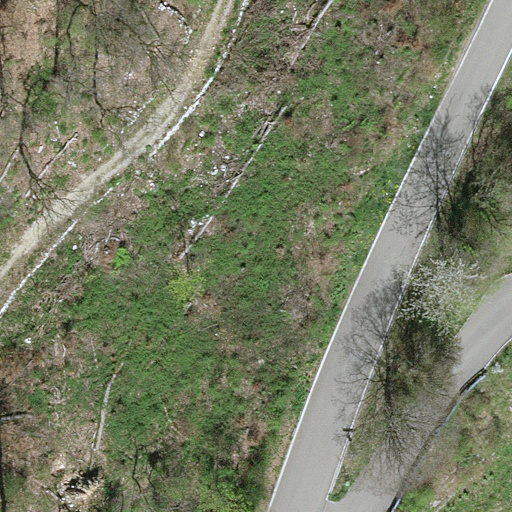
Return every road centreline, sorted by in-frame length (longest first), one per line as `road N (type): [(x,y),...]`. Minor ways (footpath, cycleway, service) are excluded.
road 1 (unclassified): [(502,0),(432,153),(298,511)]
road 2 (track): [(0,265),(156,122),(217,0)]
road 3 (residential): [(357,511),(459,354),(511,306)]
